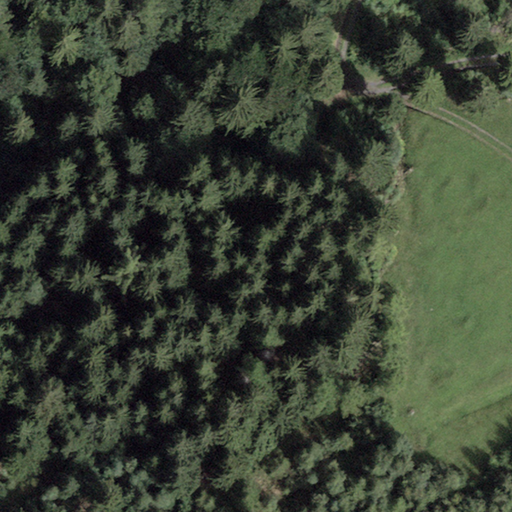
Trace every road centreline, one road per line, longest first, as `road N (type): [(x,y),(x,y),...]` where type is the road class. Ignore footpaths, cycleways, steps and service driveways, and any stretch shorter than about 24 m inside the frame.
road 1 (track): [(350,71),(511,157)]
road 2 (track): [(511,60),(350,71)]
